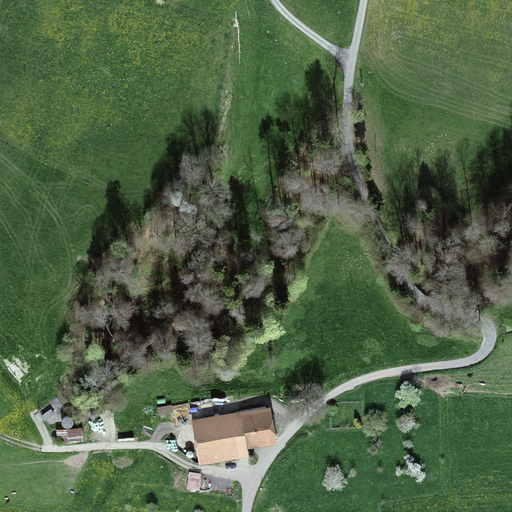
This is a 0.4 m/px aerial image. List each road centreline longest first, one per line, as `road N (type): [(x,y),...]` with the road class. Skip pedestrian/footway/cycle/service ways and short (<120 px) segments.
road 1 (unclassified): [(243,511),(289,429),(330,394),(367,377),(470,360),(489,341),(482,322),(413,292),(355,173),(347,100),(363,0)]
road 2 (track): [(27,415),(45,450),(141,446),(184,468),(253,484)]
